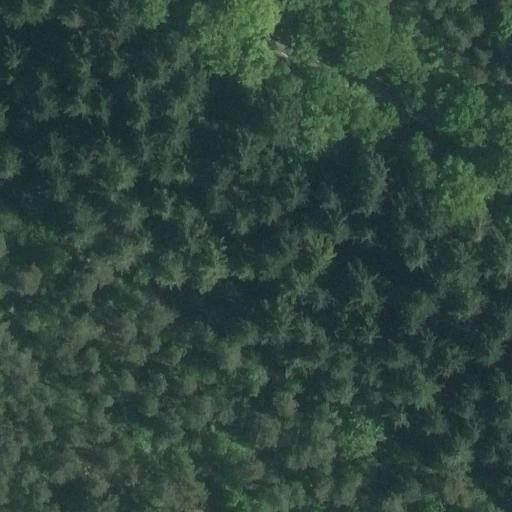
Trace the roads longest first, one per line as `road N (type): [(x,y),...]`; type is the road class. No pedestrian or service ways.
road 1 (track): [(511,492),(39,217)]
road 2 (primary): [(511,174),(214,0)]
